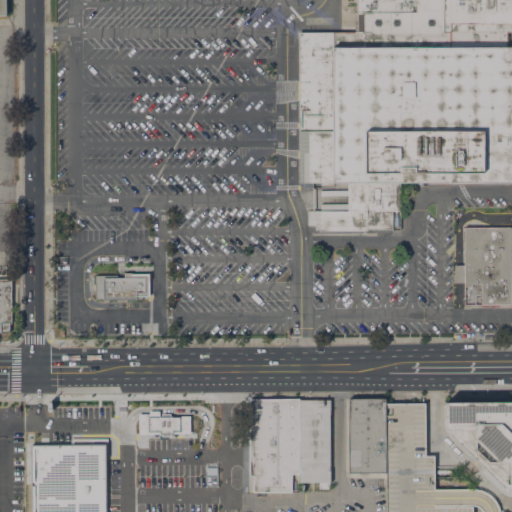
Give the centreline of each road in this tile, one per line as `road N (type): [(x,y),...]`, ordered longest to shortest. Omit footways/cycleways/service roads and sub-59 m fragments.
road 1 (tertiary): [(34,370),(34,0)]
road 2 (primary): [(410,369),(87,370)]
